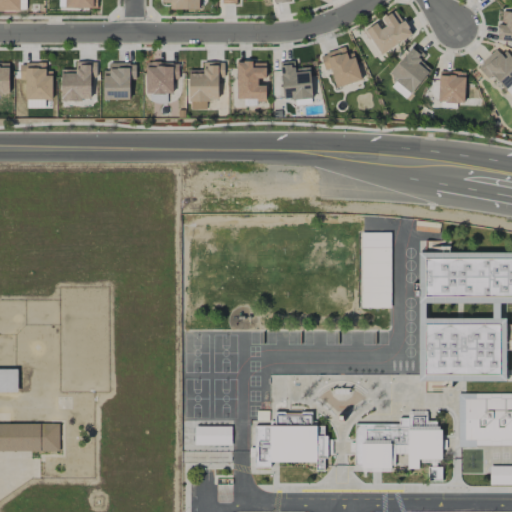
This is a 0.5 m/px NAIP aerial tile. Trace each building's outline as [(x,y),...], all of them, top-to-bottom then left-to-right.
[(0,0),(0,10),(19,11),(19,0),(0,0)] [(65,0),(66,8),(97,8),(96,0),(65,0)] [(198,10),(198,0),(162,0),(163,3),(170,3),(170,9),(198,10)] [(379,22),(364,31),(379,55),(411,36),(396,10),(378,21),(379,22)] [(498,41),(511,42),(511,12),(500,12),(498,41)] [(420,60),(424,55),(413,45),(388,73),(410,93),(431,70),(420,60)] [(353,52),(346,54),(345,47),(320,55),(324,70),(330,69),(335,88),(361,80),(353,52)] [(477,67),(488,79),(492,76),(506,90),(511,84),(511,61),(499,47),(477,67)] [(96,62),(76,61),(75,70),(61,69),(60,100),(90,101),(90,77),(96,77),(96,62)] [(310,67),(294,68),(294,61),(280,62),(282,100),(311,99),(310,67)] [(8,63),(0,62),(0,94),(9,94),(8,63)] [(146,62),(146,94),(172,94),(172,79),(178,79),(178,63),(146,62)] [(189,101),(218,100),(218,77),(224,77),(223,62),(202,63),(203,70),(188,70),(189,101)] [(237,99),(265,99),(265,86),(258,86),(258,78),(266,78),(265,62),(236,62),(237,99)] [(19,63),(19,80),(26,80),(25,99),(52,100),(52,71),(45,71),(46,63),(19,63)] [(129,99),(129,79),(135,79),(135,63),(108,63),(109,71),(103,71),(103,99),(129,99)] [(465,72),(439,71),(438,102),(464,103),(465,72)] [(390,87),(405,99),(409,94),(395,81),(390,87)] [(206,110),(206,102),(190,102),(189,109),(206,110)] [(390,308),(390,232),(361,233),(361,308),(390,308)] [(505,381),(505,319),(499,319),(499,303),(511,303),(511,252),(418,253),(418,358),(418,381),(505,381)] [(17,369),(0,369),(0,392),(17,392),(17,369)] [(511,445),(511,393),(457,394),(458,446),(511,445)] [(254,426),(254,468),(269,468),(269,462),(315,463),(315,471),(325,471),(325,426),(311,426),(311,413),(276,412),(275,426),(254,426)] [(354,424),(354,467),(394,467),(394,454),(407,454),(407,469),(418,469),(418,459),(440,459),(440,421),(427,421),(426,415),(398,415),(398,424),(354,424)] [(59,423),(0,423),(0,451),(59,452),(59,423)] [(194,444),(230,446),(230,437),(222,437),(222,430),(228,431),(228,427),(195,426),(194,444)] [(511,466),(490,466),(489,484),(511,484),(511,466)]
